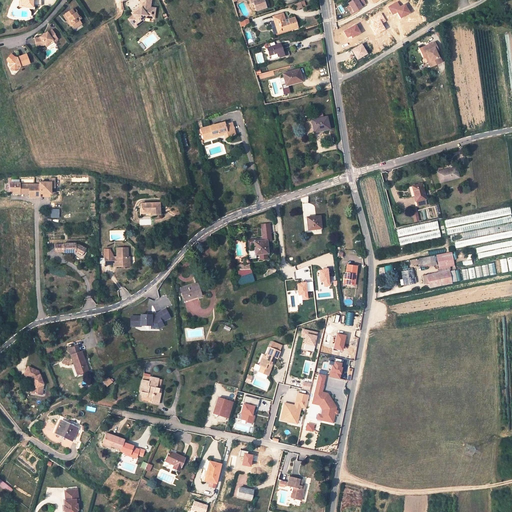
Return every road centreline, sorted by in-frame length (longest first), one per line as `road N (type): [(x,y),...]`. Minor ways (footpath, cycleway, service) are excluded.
road 1 (unclassified): [(0,350),(45,322),(116,308),(228,221),(350,174)]
road 2 (unclassified): [(350,174),(370,291),(338,460)]
road 3 (residential): [(113,410),(338,460)]
road 4 (track): [(335,480),(405,494),(511,482)]
road 5 (unclassified): [(323,0),(350,174)]
road 6 (track): [(335,79),(482,0)]
road 7 (unclassified): [(350,174),(511,131)]
